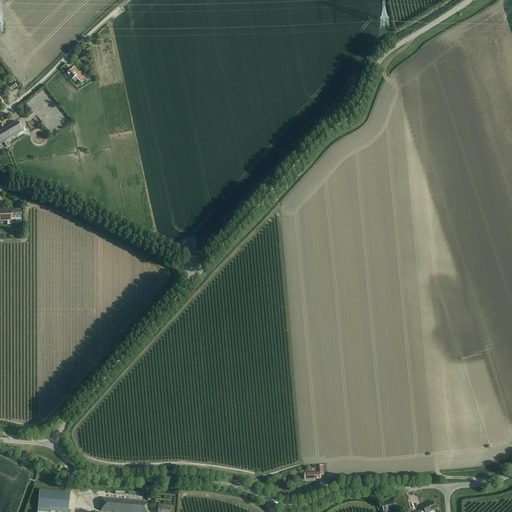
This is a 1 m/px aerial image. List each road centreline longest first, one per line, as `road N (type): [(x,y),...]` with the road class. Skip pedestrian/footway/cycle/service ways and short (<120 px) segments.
road 1 (unclassified): [(446,487),(362,488),(292,507),(226,484),(96,476),(52,445)]
road 2 (unclassified): [(195,275),(318,141),(358,109),(381,58),(469,0)]
road 3 (unclassified): [(52,445),(107,369),(195,275)]
road 4 (unclassified): [(195,275),(51,196),(0,187)]
road 5 (unclassified): [(0,113),(119,7)]
